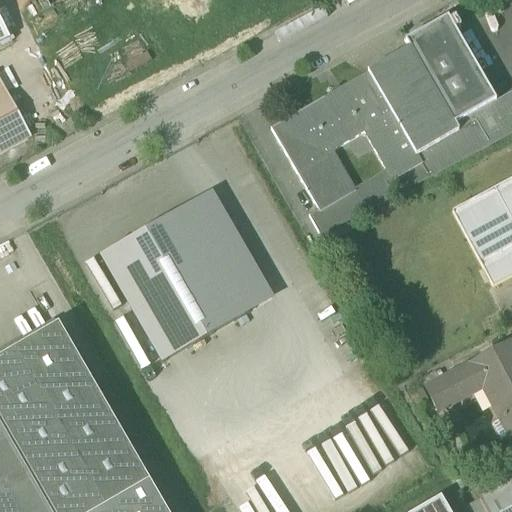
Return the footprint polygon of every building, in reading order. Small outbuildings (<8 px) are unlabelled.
[(447,21),(425,34),(473,118),(495,105),(447,21)] [(511,95),(495,105),(473,118),(425,34),(404,45),(408,52),(410,51),(458,134),(475,124),(488,145),(511,132),(511,95)] [(458,135),(458,134),(410,51),(408,52),(367,76),(416,160),(417,159),(458,135)] [(392,185),(421,168),(422,168),(417,159),(416,160),(367,76),(270,132),(317,214),(319,217),(355,196),(354,193),(331,155),(363,136),(385,174),(392,185)] [(0,156),(28,141),(0,90),(0,156)] [(426,178),(488,145),(475,124),(458,134),(458,135),(417,159),(422,168),(421,168),(426,178)] [(308,219),(318,236),(426,178),(421,168),(392,185),(385,174),(354,193),(355,196),(319,217),(317,214),(308,219)] [(511,182),(494,192),(511,225),(511,182)] [(511,278),(511,225),(494,192),(452,215),(492,290),(511,278)] [(188,210),(189,211),(249,316),(250,317),(274,303),(212,196),(188,210)] [(189,211),(101,261),(162,366),(249,316),(189,211)] [(53,324),(0,354),(0,363),(57,330),(53,324)] [(57,330),(0,363),(0,430),(47,511),(107,511),(150,488),(58,330),(57,330)] [(487,387),(511,433),(511,345),(425,392),(437,414),(487,387)] [(375,409),(393,437),(400,432),(382,404),(375,409)] [(0,511),(47,511),(0,430),(0,511)] [(292,459),(216,503),(221,511),(307,511),(319,505),(292,459)] [(484,511),(511,511),(511,470),(495,480),(501,491),(479,502),(484,511)] [(163,511),(150,488),(107,511),(163,511)] [(445,511),(440,502),(423,511),(445,511)] [(464,511),(484,511),(479,502),(464,511)]
